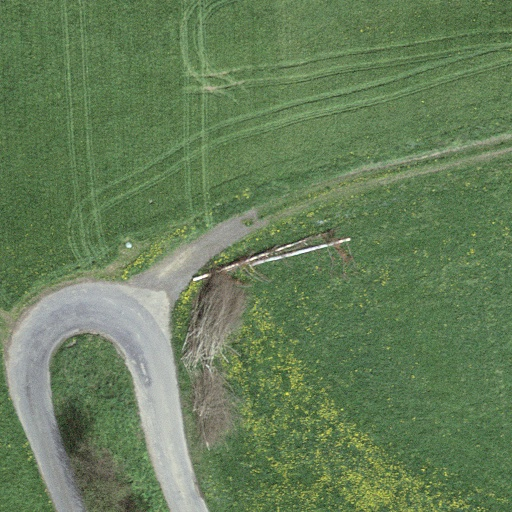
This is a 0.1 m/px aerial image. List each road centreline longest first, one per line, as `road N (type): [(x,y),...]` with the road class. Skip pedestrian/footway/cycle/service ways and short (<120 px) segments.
road 1 (unclassified): [(189,511),(165,450),(140,337),(123,317),(97,308),(69,311),(41,327),(25,354),(24,386),(72,511)]
road 2 (track): [(123,317),(203,252),(306,195),(511,141)]
